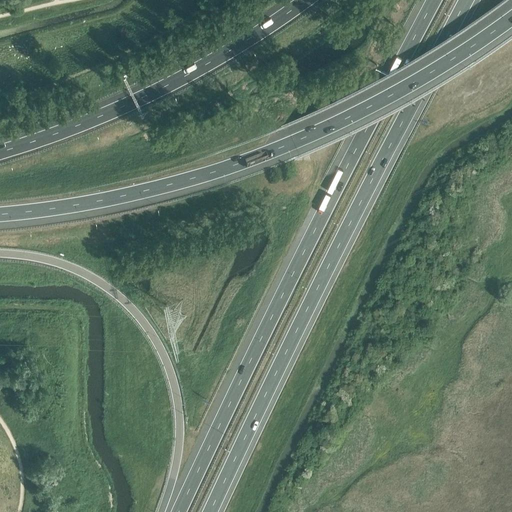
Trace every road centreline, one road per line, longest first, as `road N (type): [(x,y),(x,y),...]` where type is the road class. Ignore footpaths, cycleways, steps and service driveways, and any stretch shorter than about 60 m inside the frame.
road 1 (motorway): [(435,0),(177,511)]
road 2 (motorway): [(212,511),(470,0)]
road 3 (motorway): [(0,214),(100,200),(262,155),(419,80),(511,18)]
road 4 (motorway): [(0,253),(77,269),(149,329),(179,406),(176,466),(161,511)]
road 5 (motorway): [(303,0),(171,82),(0,150)]
